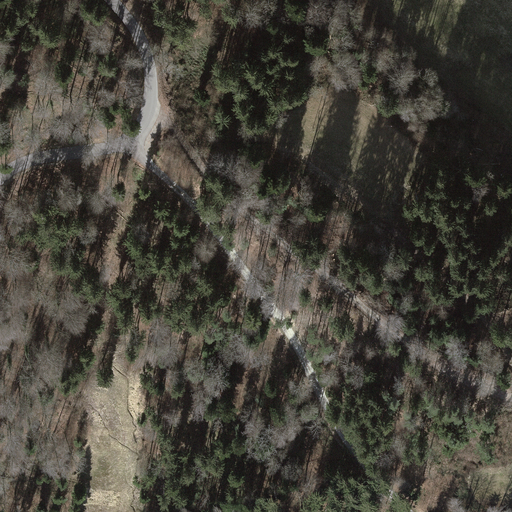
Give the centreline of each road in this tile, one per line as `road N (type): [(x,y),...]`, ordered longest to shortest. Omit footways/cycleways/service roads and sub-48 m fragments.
road 1 (track): [(148,114),(177,131),(222,198),(427,359),(511,394)]
road 2 (tertiary): [(114,0),(136,27),(154,85),(131,141),(31,161),(0,181)]
